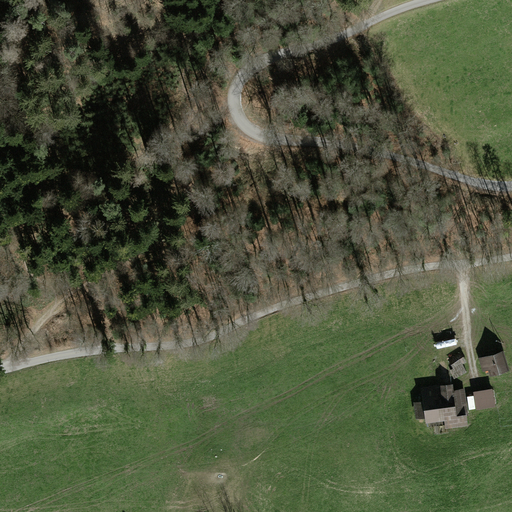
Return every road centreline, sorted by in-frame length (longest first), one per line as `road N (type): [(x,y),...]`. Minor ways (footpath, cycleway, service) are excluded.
road 1 (tertiary): [(0,371),(175,345),(424,266),(511,255)]
road 2 (track): [(511,184),(255,132),(227,108),(225,94)]
road 3 (track): [(225,94),(238,75),(259,65),(429,0)]
